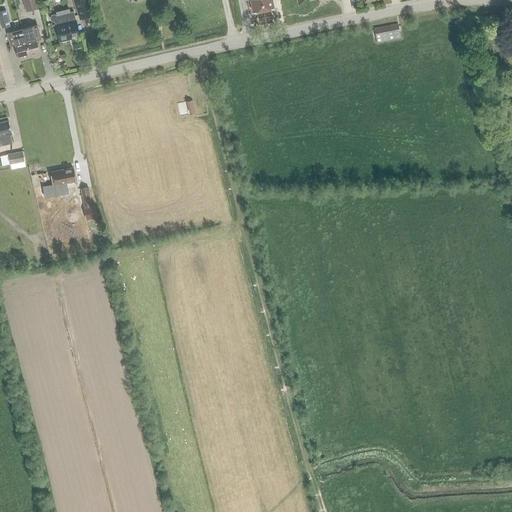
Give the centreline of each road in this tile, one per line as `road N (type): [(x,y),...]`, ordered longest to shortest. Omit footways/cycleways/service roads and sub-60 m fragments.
road 1 (track): [(196,51),(322,511)]
road 2 (tertiary): [(0,96),(460,0)]
